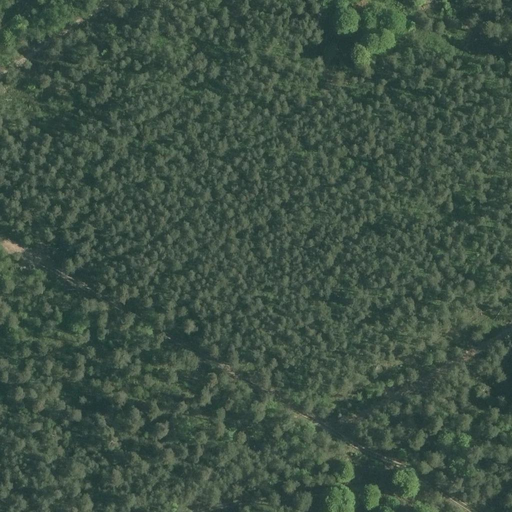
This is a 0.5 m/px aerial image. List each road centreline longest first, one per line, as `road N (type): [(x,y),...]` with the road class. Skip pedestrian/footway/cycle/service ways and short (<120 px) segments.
road 1 (track): [(334,431),(0,235)]
road 2 (track): [(334,431),(511,327)]
road 3 (track): [(477,511),(334,431)]
road 4 (track): [(196,511),(334,431)]
road 5 (track): [(127,0),(93,13),(0,77)]
